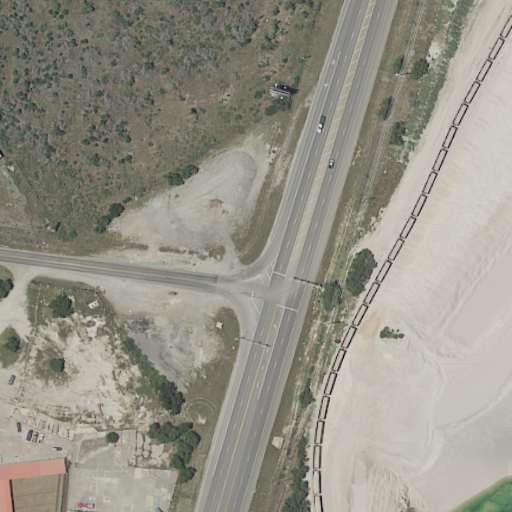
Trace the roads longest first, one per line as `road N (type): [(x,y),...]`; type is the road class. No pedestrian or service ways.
road 1 (trunk): [(285,295),(372,0)]
road 2 (tertiary): [(285,295),(0,253)]
road 3 (trunk): [(223,511),(285,295)]
